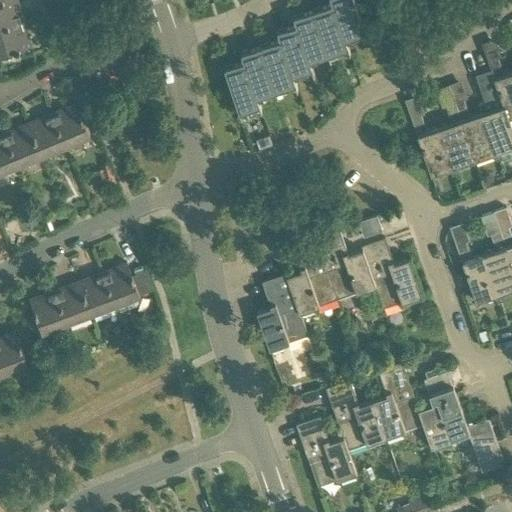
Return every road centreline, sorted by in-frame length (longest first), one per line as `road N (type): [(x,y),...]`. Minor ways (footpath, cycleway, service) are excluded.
road 1 (residential): [(254,430),(225,347),(196,185)]
road 2 (residential): [(339,133),(355,101),(440,63),(472,29),(511,8)]
road 3 (residential): [(0,275),(196,185)]
road 4 (residential): [(254,430),(58,511)]
road 5 (residential): [(483,371),(467,357),(422,219)]
road 6 (residential): [(196,185),(339,133)]
road 7 (residential): [(196,185),(170,41)]
road 8 (residential): [(0,97),(127,35)]
road 9 (residential): [(422,219),(413,196),(339,133)]
